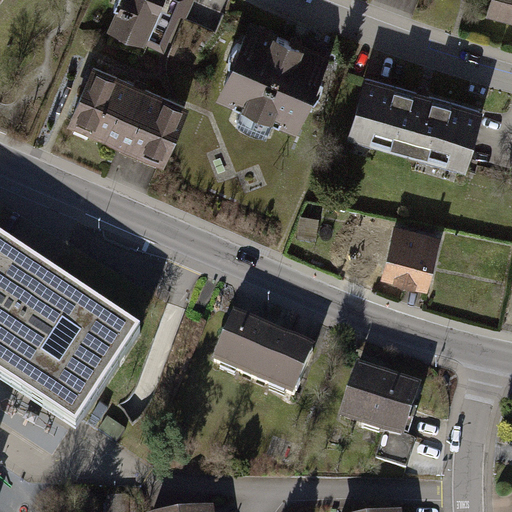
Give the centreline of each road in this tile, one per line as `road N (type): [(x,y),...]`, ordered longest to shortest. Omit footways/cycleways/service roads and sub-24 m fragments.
road 1 (tertiary): [(0,160),(364,321),(490,354)]
road 2 (residential): [(295,0),(511,78)]
road 3 (residential): [(471,511),(470,440),(490,354)]
